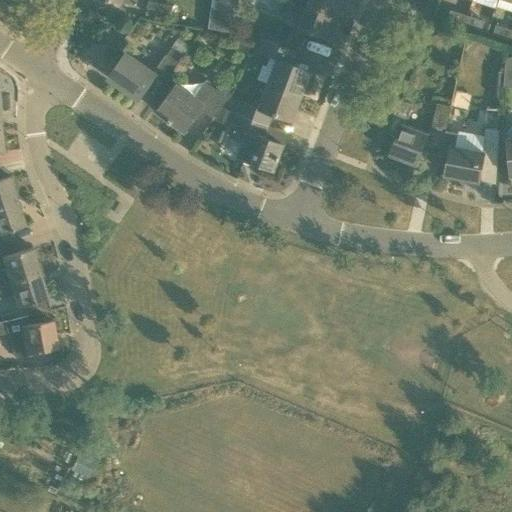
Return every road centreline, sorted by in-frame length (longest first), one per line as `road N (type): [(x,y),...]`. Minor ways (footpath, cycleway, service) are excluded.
road 1 (residential): [(41,72),(32,118),(69,234),(90,348),(83,369),(65,381),(0,387)]
road 2 (residential): [(296,223),(200,182),(41,72)]
road 3 (residential): [(296,223),(381,0)]
road 4 (residential): [(296,223),(368,240),(479,249)]
